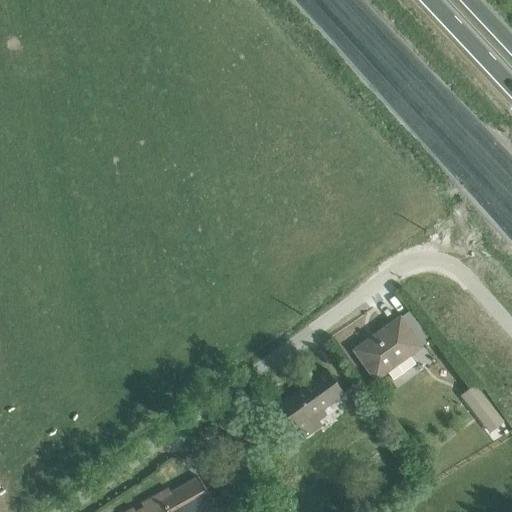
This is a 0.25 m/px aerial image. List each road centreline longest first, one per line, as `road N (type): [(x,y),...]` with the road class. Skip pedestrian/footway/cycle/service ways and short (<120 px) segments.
road 1 (residential): [(59,511),(412,261)]
road 2 (motorway): [(333,0),(511,190)]
road 3 (unclassified): [(511,327),(471,280),(412,261)]
